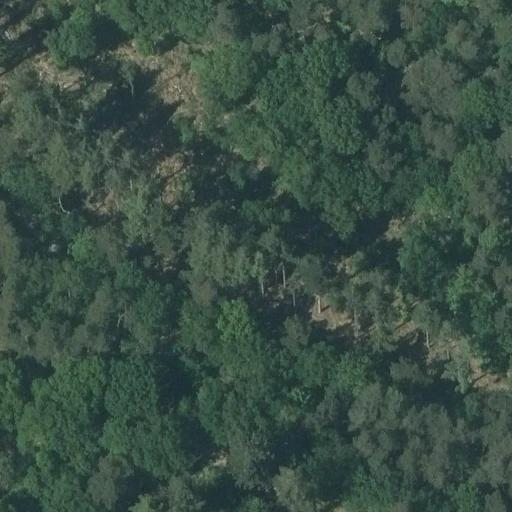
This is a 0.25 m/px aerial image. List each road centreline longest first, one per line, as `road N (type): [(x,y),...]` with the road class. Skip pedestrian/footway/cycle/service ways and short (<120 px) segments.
road 1 (track): [(511,421),(357,390),(224,342),(100,279),(0,195)]
road 2 (track): [(263,511),(120,421),(34,441),(0,439)]
